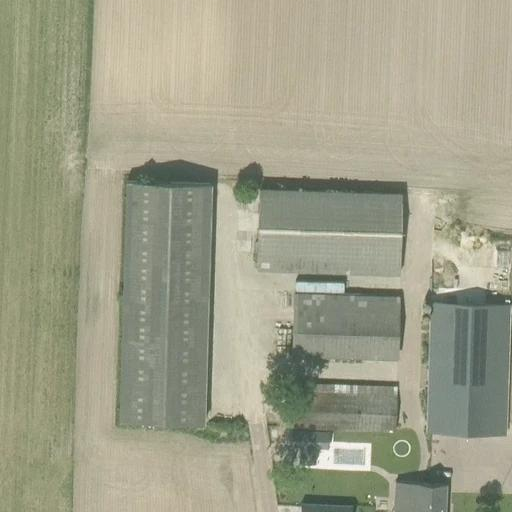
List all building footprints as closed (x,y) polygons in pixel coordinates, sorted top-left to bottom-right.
[(214,421),(218,180),(130,178),(127,324),(125,324),(123,419),(214,421)] [(267,187),(266,269),(410,272),(411,189),(267,187)] [(405,357),(406,293),(299,291),(299,324),(292,324),(292,355),(405,357)] [(430,302),(427,432),(505,435),(509,304),(430,302)] [(290,429),(290,436),(299,436),(299,430),(394,432),(395,387),(305,385),(304,392),(290,391),(289,429),(290,429)] [(443,511),(445,485),(396,483),(394,511),(443,511)]
